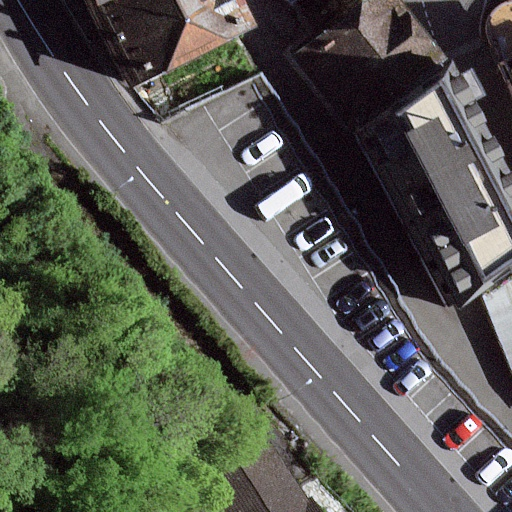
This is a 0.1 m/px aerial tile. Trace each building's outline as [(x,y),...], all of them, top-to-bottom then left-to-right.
[(98,0),(135,82),(249,23),(237,0),(98,0)] [(336,93),(360,128),(454,65),(392,0),(377,0),(327,41),(309,56),(336,93)] [(511,3),(506,5),(500,8),(494,14),(489,21),(489,29),(491,36),(494,44),(500,57),(505,67),(511,83),(511,3)] [(360,128),(456,304),(486,285),(511,267),(511,183),(454,65),(360,128)] [(511,267),(486,285),(511,358),(511,267)] [(316,511),(270,441),(212,479),(233,511),(316,511)]
